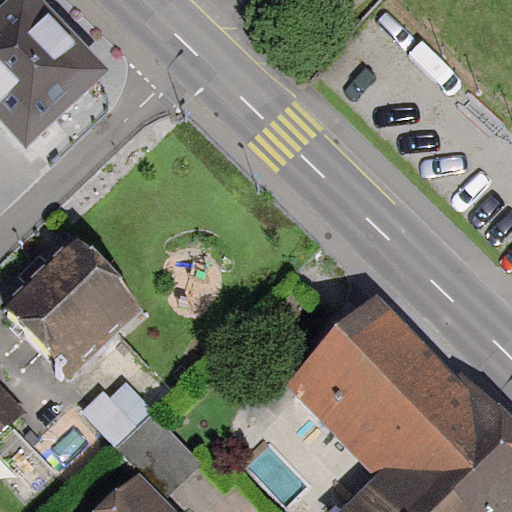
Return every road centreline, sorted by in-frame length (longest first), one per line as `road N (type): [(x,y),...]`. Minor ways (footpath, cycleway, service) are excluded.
road 1 (primary): [(511,356),(196,52)]
road 2 (residential): [(196,52),(0,239)]
